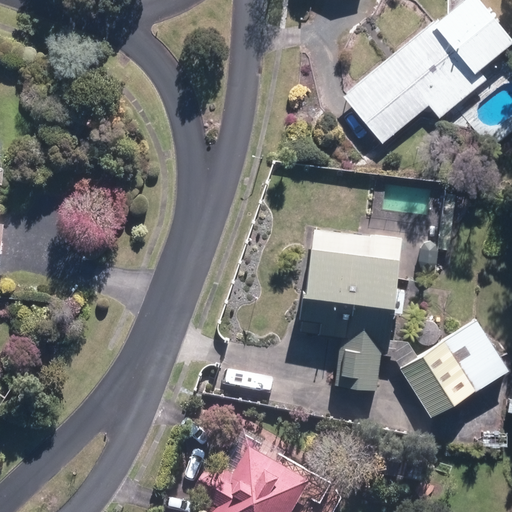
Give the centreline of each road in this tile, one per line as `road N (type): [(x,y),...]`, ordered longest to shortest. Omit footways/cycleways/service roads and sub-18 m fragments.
road 1 (residential): [(198,225),(189,130),(169,78),(125,34),(61,6)]
road 2 (residential): [(249,0),(235,132),(198,225)]
road 3 (residential): [(0,505),(158,346)]
road 4 (residential): [(158,346),(111,467),(79,511)]
road 5 (residential): [(198,225),(158,346)]
